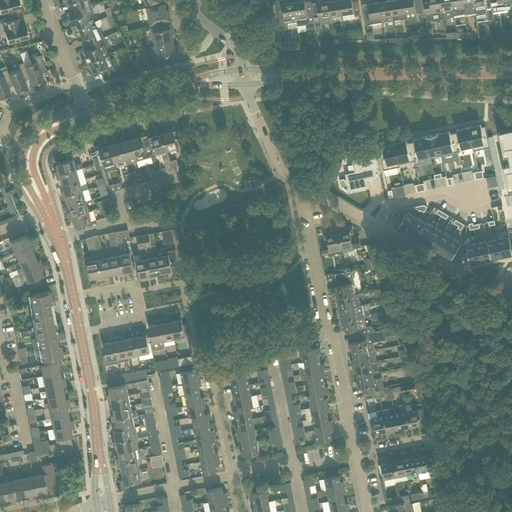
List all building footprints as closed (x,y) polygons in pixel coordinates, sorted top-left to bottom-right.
[(0,0),(0,13),(0,14),(21,9),(18,0),(0,0)] [(64,0),(66,5),(75,3),(76,8),(90,5),(88,0),(64,0)] [(297,27),(297,26),(292,0),(284,0),(283,0),(284,3),(281,4),(283,13),(277,14),(279,30),(297,27)] [(312,12),(307,13),(304,0),(303,0),(302,0),(292,0),(297,26),(305,25),(306,27),(308,29),(315,28),(314,22),(312,12)] [(332,23),(331,16),(329,1),(323,2),(322,0),(316,0),(317,0),(317,3),(311,4),(312,12),(314,22),(320,21),(323,24),(332,23)] [(339,0),(334,0),(329,1),(331,16),(342,14),(339,0)] [(360,15),(358,1),(352,2),(351,0),(339,0),(342,14),(343,20),(354,18),(354,16),(360,15)] [(379,2),(374,3),(373,0),(370,0),(367,1),(368,3),(362,4),(365,25),(382,22),(381,16),(379,2)] [(393,15),(390,0),(389,0),(385,1),(384,0),(378,0),(379,2),(381,16),(382,22),(393,20),(393,15)] [(401,0),(390,0),(393,15),(393,20),(405,19),(404,13),(401,0)] [(401,0),(404,13),(415,11),(416,15),(422,14),(419,0),(401,0)] [(442,11),(440,0),(428,0),(429,0),(423,1),(426,22),(433,21),(439,21),(438,20),(443,19),(442,11)] [(440,0),(442,11),(443,18),(454,16),(451,0),(440,0)] [(464,14),(462,0),(451,0),(454,16),(464,14)] [(473,0),(462,0),(464,14),(465,16),(476,14),(474,6),(473,0)] [(491,6),(490,0),(473,0),(474,6),(476,14),(476,16),(487,14),(488,21),(494,20),(493,12),(491,6)] [(509,1),(508,0),(490,0),(491,6),(501,5),(502,11),(510,9),(510,8),(509,1)] [(166,10),(164,3),(146,8),(150,26),(171,21),(168,9),(166,10)] [(92,11),(90,5),(76,8),(79,17),(70,20),(73,25),(71,26),(74,31),(94,22),(92,17),(94,16),(92,11)] [(29,38),(26,27),(21,28),(18,19),(0,23),(3,32),(5,32),(8,44),(29,38)] [(103,37),(99,27),(100,26),(102,22),(100,19),(94,22),(74,31),(76,37),(77,36),(79,41),(88,37),(90,43),(103,37)] [(174,34),(171,21),(150,26),(154,45),(173,40),(171,34),(174,34)] [(108,48),(103,37),(90,43),(93,49),(85,52),(87,57),(85,58),(88,63),(108,54),(106,48),(108,48)] [(174,47),(173,40),(154,45),(158,63),(180,58),(177,46),(174,47)] [(103,76),(118,70),(113,59),(111,60),(108,54),(88,63),(90,69),(92,68),(94,73),(102,69),(104,75),(102,75),(103,76)] [(47,71),(40,55),(30,60),(31,63),(25,66),(24,66),(28,75),(32,85),(44,80),(39,70),(45,68),(46,71),(47,71)] [(23,78),(28,75),(24,66),(25,66),(23,62),(13,67),(15,71),(8,73),(8,74),(12,82),(16,92),(27,87),(23,78)] [(7,85),(12,82),(8,74),(8,73),(7,69),(0,72),(0,98),(11,94),(7,85)] [(479,125),(468,127),(473,146),(472,146),(473,151),(490,147),(488,137),(485,125),(481,126),(481,124),(480,124),(480,125),(479,125)] [(174,134),(177,133),(175,127),(161,131),(167,151),(178,148),(174,134)] [(454,132),(453,132),(457,149),(458,149),(472,146),(473,146),(468,127),(457,130),(457,129),(456,129),(457,132),(454,132)] [(499,131),(498,132),(504,156),(508,155),(510,164),(503,165),(508,190),(509,190),(509,189),(508,184),(511,182),(511,129),(506,131),(507,136),(500,137),(499,132),(500,132),(499,131)] [(170,161),(167,151),(161,131),(157,132),(158,135),(151,137),(156,154),(161,152),(165,163),(164,163),(168,175),(174,173),(170,161)] [(438,134),(437,134),(442,155),(458,151),(457,149),(453,132),(450,133),(449,131),(448,131),(449,131),(447,132),(438,134)] [(137,138),(130,140),(135,156),(137,161),(151,157),(151,155),(154,154),(148,137),(146,138),(144,132),(136,134),(137,138)] [(438,133),(425,136),(429,155),(429,157),(433,157),(442,155),(437,134),(438,134),(438,133)] [(280,137),(283,146),(289,144),(286,135),(280,137)] [(411,142),(410,142),(414,158),(429,155),(425,136),(414,139),(414,138),(413,139),(414,141),(411,142)] [(493,136),(488,137),(490,147),(499,189),(504,188),(493,136)] [(135,156),(130,140),(124,142),(123,138),(119,139),(125,159),(135,156)] [(125,159),(119,139),(115,140),(116,144),(110,146),(115,163),(125,159)] [(395,143),(394,143),(399,164),(405,163),(409,162),(415,161),(414,158),(410,142),(407,142),(406,140),(405,140),(406,141),(395,143)] [(382,148),(378,148),(383,170),(400,166),(399,164),(394,143),(383,145),(383,146),(383,145),(382,145),(382,148)] [(102,144),(94,147),(96,154),(97,157),(99,163),(101,169),(104,168),(105,172),(116,168),(116,166),(115,163),(110,146),(103,148),(102,144)] [(379,178),(380,178),(379,173),(381,172),(379,167),(377,155),(372,156),(353,161),(355,172),(346,174),(348,188),(358,185),(359,190),(368,188),(366,181),(379,178)] [(329,156),(325,171),(337,175),(342,160),(329,156)] [(81,163),(75,165),(73,159),(56,164),(58,171),(55,172),(56,176),(76,170),(83,168),(81,163)] [(174,173),(180,171),(176,159),(170,161),(174,173)] [(79,180),(76,170),(56,176),(57,180),(61,179),(63,185),(79,180)] [(133,185),(139,184),(135,171),(129,173),(133,185)] [(133,185),(129,173),(123,175),(126,187),(133,185)] [(105,184),(103,177),(96,179),(98,186),(105,184)] [(87,184),(81,186),(79,180),(63,185),(64,191),(61,192),(62,196),(82,190),(88,189),(87,184)] [(101,196),(108,194),(105,184),(98,186),(101,196)] [(85,201),(82,190),(62,196),(63,200),(67,199),(69,206),(85,201)] [(111,204),(109,198),(97,202),(99,208),(111,204)] [(88,211),(85,201),(69,206),(71,212),(67,213),(68,217),(88,211)] [(113,211),(111,204),(99,208),(101,214),(113,211)] [(75,227),(92,222),(88,211),(68,217),(69,221),(73,220),(75,227)] [(407,211),(397,227),(406,232),(407,232),(416,217),(416,216),(407,211)] [(416,217),(407,232),(416,237),(416,238),(425,222),(424,221),(416,217)] [(416,237),(415,238),(416,238),(417,238),(425,243),(434,226),(425,221),(425,222),(416,238),(416,237)] [(434,226),(425,243),(433,248),(443,231),(434,226)] [(342,230),(337,231),(341,248),(341,251),(361,247),(359,237),(351,238),(350,234),(353,234),(352,227),(342,229),(342,230)] [(122,237),(129,236),(128,229),(114,232),(117,244),(123,243),(122,237)] [(174,242),(172,229),(162,231),(164,244),(174,242)] [(341,248),(337,231),(332,232),(332,231),(323,233),(324,239),(327,239),(328,243),(320,244),(322,255),(333,253),(332,250),(341,248)] [(443,231),(433,248),(434,248),(442,253),(452,237),(444,232),(443,231)] [(511,250),(508,231),(496,233),(497,238),(498,238),(502,257),(511,254),(511,250)] [(117,244),(114,232),(108,233),(111,246),(117,244)] [(155,246),(153,233),(142,235),(145,248),(155,246)] [(25,235),(10,242),(14,252),(33,244),(31,240),(28,241),(25,235)] [(95,249),(101,247),(98,235),(92,237),(95,249)] [(145,248),(142,235),(136,236),(139,249),(145,248)] [(95,249),(92,237),(85,239),(89,250),(95,249)] [(452,237),(442,253),(443,253),(451,258),(451,259),(461,242),(452,237)] [(487,240),(491,259),(501,257),(502,257),(498,238),(497,238),(487,240)] [(487,240),(477,243),(481,261),(491,259),(487,240)] [(476,243),(466,245),(470,264),(480,261),(481,261),(477,243),(476,243)] [(35,248),(33,244),(14,252),(18,262),(34,255),(32,250),(35,248)] [(373,245),(367,246),(370,258),(372,266),(372,267),(379,265),(373,245)] [(171,266),(179,265),(176,249),(167,251),(168,254),(158,256),(161,273),(167,272),(168,276),(173,275),(171,266)] [(112,274),(108,257),(103,259),(102,253),(97,254),(102,280),(106,279),(105,276),(112,274)] [(127,272),(133,270),(130,253),(119,255),(123,276),(127,275),(127,272)] [(102,280),(97,254),(92,255),(93,260),(87,262),(90,279),(97,277),(98,281),(102,280)] [(151,279),(147,258),(146,254),(142,255),(141,257),(141,260),(134,261),(136,270),(138,269),(140,281),(151,279)] [(37,261),(34,255),(18,262),(21,267),(16,269),(19,274),(23,273),(23,272),(42,264),(40,260),(37,261)] [(123,276),(119,255),(108,257),(112,274),(118,273),(119,277),(123,276)] [(161,273),(158,256),(147,258),(151,279),(155,278),(155,275),(161,273)] [(40,277),(43,275),(40,269),(44,268),(42,264),(23,272),(23,273),(19,274),(17,275),(22,285),(27,282),(30,288),(43,283),(40,277)] [(353,277),(352,271),(337,274),(338,280),(353,277)] [(354,283),(353,277),(338,280),(339,285),(336,286),(338,292),(335,293),(336,298),(353,295),(351,283),(354,283)] [(389,299),(386,289),(374,291),(375,296),(382,295),(383,301),(389,299)] [(52,302),(50,291),(30,295),(34,316),(51,313),(49,303),(52,302)] [(353,295),(336,298),(338,309),(361,305),(358,294),(353,295)] [(361,305),(338,309),(339,315),(341,320),(364,316),(362,305),(361,305)] [(400,327),(395,310),(389,311),(394,328),(400,327)] [(51,313),(34,316),(31,316),(36,339),(39,338),(39,341),(56,337),(65,336),(64,329),(55,331),(51,313)] [(188,331),(186,324),(182,324),(181,316),(176,317),(177,320),(171,321),(174,338),(185,336),(184,332),(188,331)] [(373,328),(370,326),(366,326),(364,316),(341,320),(342,326),(344,326),(345,331),(351,330),(352,336),(374,332),(373,328)] [(174,338),(171,321),(170,318),(159,320),(163,341),(174,338)] [(163,341),(159,320),(155,321),(156,324),(149,326),(152,343),(150,343),(152,351),(165,348),(163,341)] [(463,340),(468,332),(456,325),(452,333),(463,340)] [(405,344),(400,327),(394,328),(399,346),(405,344)] [(31,329),(20,331),(21,337),(32,335),(31,329)] [(383,330),(374,332),(352,336),(354,342),(348,343),(349,349),(352,348),(353,354),(374,350),(373,342),(385,340),(383,330)] [(139,333),(134,334),(139,354),(150,352),(146,335),(139,336),(139,333)] [(139,354),(134,334),(130,334),(131,338),(125,339),(128,356),(139,354)] [(128,356),(125,339),(124,336),(113,338),(118,362),(119,362),(129,360),(128,356)] [(57,344),(56,337),(39,341),(43,359),(63,355),(60,344),(57,344)] [(118,362),(113,338),(109,339),(110,342),(103,343),(106,355),(103,356),(105,366),(119,363),(119,362),(118,362)] [(302,350),(298,351),(299,356),(303,355),(305,362),(319,359),(318,353),(321,353),(319,347),(318,347),(310,349),(302,350)] [(377,361),(374,350),(353,354),(354,360),(351,360),(353,366),(369,362),(377,361)] [(194,363),(193,355),(178,358),(179,366),(186,364),(194,363)] [(320,364),(319,359),(305,362),(306,368),(299,369),(300,374),(307,373),(324,369),(323,364),(320,364)] [(62,365),(61,361),(40,365),(42,375),(59,371),(58,366),(62,365)] [(379,372),(377,361),(369,362),(353,366),(354,371),(356,371),(357,376),(372,373),(379,372)] [(196,375),(195,369),(180,372),(182,384),(200,380),(199,374),(196,375)] [(325,375),(324,369),(307,373),(300,374),(301,379),(308,378),(309,384),(324,381),(323,376),(325,375)] [(143,377),(142,370),(131,372),(133,379),(139,378),(143,377)] [(61,379),(59,371),(42,375),(45,386),(65,382),(64,378),(61,379)] [(133,379),(131,372),(121,374),(122,381),(126,380),(133,379)] [(248,384),(246,373),(229,376),(230,382),(233,382),(234,387),(248,384)] [(382,377),(373,379),(372,373),(357,376),(358,382),(356,382),(357,388),(362,387),(363,394),(378,391),(384,389),(382,377)] [(121,374),(113,376),(115,383),(122,381),(121,374)] [(147,380),(136,382),(138,389),(141,388),(142,392),(149,391),(147,380)] [(201,386),(200,380),(182,384),(185,395),(200,392),(198,386),(201,386)] [(325,387),(324,381),(309,384),(311,395),(323,393),(329,392),(327,386),(325,387)] [(66,387),(65,382),(45,386),(47,397),(64,394),(62,387),(66,387)] [(417,390),(416,383),(400,386),(401,392),(402,393),(417,390)] [(128,395),(126,384),(109,388),(110,394),(107,395),(108,399),(128,395)] [(251,396),(248,384),(234,387),(235,393),(232,393),(233,399),(251,396)] [(379,396),(378,391),(363,394),(364,399),(379,396)] [(201,397),(200,392),(185,395),(187,406),(204,402),(203,397),(201,397)] [(324,399),(323,393),(311,395),(308,396),(310,407),(328,404),(327,398),(324,399)] [(65,400),(64,394),(47,397),(48,403),(44,404),(45,408),(49,407),(69,403),(68,399),(65,400)] [(130,406),(128,395),(108,399),(108,403),(112,402),(113,409),(130,406)] [(253,407),(251,396),(233,399),(235,405),(237,404),(238,409),(238,410),(250,407),(250,408),(253,407)] [(206,408),(204,402),(187,406),(189,418),(192,417),(192,416),(204,414),(203,409),(206,408)] [(70,408),(69,403),(49,407),(51,418),(68,415),(66,408),(70,408)] [(329,409),(328,404),(310,407),(312,418),(327,415),(326,410),(329,409)] [(409,429),(405,408),(404,404),(398,405),(400,412),(394,414),(397,428),(403,427),(404,430),(409,429)] [(131,411),(130,406),(113,409),(115,415),(111,416),(112,420),(132,416),(137,415),(136,410),(131,411)] [(252,419),(250,408),(250,407),(238,410),(238,409),(232,411),(234,417),(236,416),(237,422),(252,419)] [(419,417),(422,416),(420,408),(412,410),(411,407),(405,408),(409,429),(415,428),(414,425),(420,424),(419,418),(420,418),(419,417)] [(397,428),(394,414),(389,415),(388,409),(382,410),(384,416),(383,416),(387,433),(392,432),(392,430),(397,428)] [(383,416),(384,416),(382,410),(376,411),(377,417),(372,418),(375,433),(381,432),(381,434),(387,433),(383,416)] [(210,413),(204,414),(192,416),(192,417),(195,428),(209,425),(208,419),(211,419),(210,413)] [(69,421),(68,415),(51,418),(53,429),(73,425),(72,420),(69,421)] [(328,421),(327,415),(312,418),(315,430),(332,426),(331,420),(328,421)] [(134,427),(132,416),(112,420),(113,424),(116,424),(117,430),(131,427),(134,427)] [(254,430),(252,419),(237,422),(239,427),(236,428),(237,433),(254,430)] [(155,423),(146,425),(147,431),(149,431),(150,435),(158,433),(155,423)] [(74,429),(73,425),(53,429),(55,439),(70,436),(70,437),(72,436),(71,430),(74,429)] [(211,430),(209,425),(195,428),(197,439),(214,435),(213,430),(211,430)] [(333,432),(332,426),(315,430),(317,441),(332,438),(331,432),(333,432)] [(115,437),(112,438),(112,442),(136,437),(134,427),(131,427),(117,430),(114,431),(115,437)] [(257,441),(254,430),(237,433),(238,439),(241,439),(242,444),(257,441)] [(151,439),(149,439),(150,446),(160,444),(158,437),(158,433),(150,435),(151,439)] [(215,441),(214,435),(197,439),(199,450),(214,447),(213,442),(215,441)] [(72,447),(70,437),(70,436),(55,439),(33,443),(36,458),(44,456),(42,449),(49,448),(50,452),(72,447)] [(138,437),(136,437),(112,442),(113,446),(117,446),(118,452),(138,448),(137,442),(139,442),(138,437)] [(242,456),(259,453),(257,441),(242,444),(243,450),(240,450),(242,456)] [(215,453),(214,447),(199,450),(201,461),(219,458),(217,452),(215,453)] [(119,458),(116,459),(117,463),(142,458),(143,458),(143,457),(145,455),(144,450),(139,449),(138,448),(118,452),(119,458)] [(154,456),(151,456),(153,467),(164,465),(162,454),(154,456)] [(420,454),(414,455),(418,472),(418,476),(419,480),(430,477),(429,470),(436,469),(436,466),(434,456),(433,454),(426,455),(420,456),(420,454)] [(418,472),(414,455),(409,456),(409,459),(404,460),(407,475),(413,473),(414,477),(418,476),(418,472)] [(139,470),(138,465),(141,464),(142,462),(142,458),(117,463),(118,467),(121,467),(122,473),(139,470)] [(220,463),(219,458),(201,461),(204,473),(218,470),(217,464),(220,463)] [(407,475),(404,460),(398,461),(398,458),(392,459),(395,477),(407,475)] [(395,477),(392,459),(386,461),(387,463),(381,464),(384,479),(395,477)] [(57,486),(52,464),(41,466),(43,474),(46,488),(57,486)] [(128,483),(142,481),(139,470),(122,473),(124,480),(120,480),(122,489),(129,487),(128,483)] [(46,488),(43,474),(32,476),(37,497),(41,496),(40,493),(47,491),(46,488)] [(339,475),(324,478),(327,490),(344,486),(343,481),(340,481),(339,475)] [(37,497),(32,476),(22,478),(25,496),(32,494),(32,498),(37,497)] [(25,496),(22,478),(11,481),(15,501),(20,500),(19,497),(25,496)] [(15,501),(11,481),(1,483),(4,500),(10,499),(11,502),(15,501)] [(345,492),(344,486),(327,490),(329,501),(344,498),(343,492),(345,492)] [(222,487),(207,490),(209,501),(227,498),(225,492),(223,493),(222,487)] [(269,501),(266,490),(249,493),(250,499),(253,499),(254,504),(269,501)] [(403,501),(402,496),(388,499),(389,505),(404,502),(404,501),(403,501)] [(228,504),(227,498),(209,501),(211,511),(214,511),(226,510),(225,504),(228,504)] [(345,503),(344,498),(329,501),(331,511),(348,509),(347,503),(345,503)] [(413,511),(412,503),(410,503),(410,500),(404,501),(404,502),(389,505),(386,505),(387,511),(413,511)] [(270,511),(269,501),(254,504),(255,510),(252,510),(252,511),(270,511)] [(141,511),(140,503),(125,506),(126,511),(141,511)]
